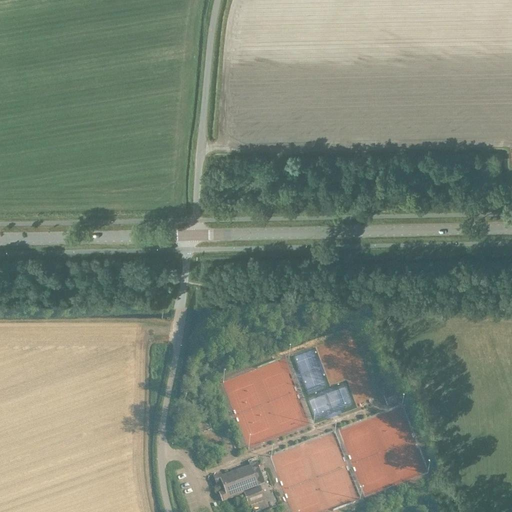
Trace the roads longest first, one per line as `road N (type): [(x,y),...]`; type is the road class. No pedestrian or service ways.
road 1 (tertiary): [(192,237),(511,230)]
road 2 (unclassified): [(168,511),(160,424),(192,237)]
road 3 (unclassified): [(192,237),(218,0)]
road 4 (tertiary): [(0,239),(192,237)]
